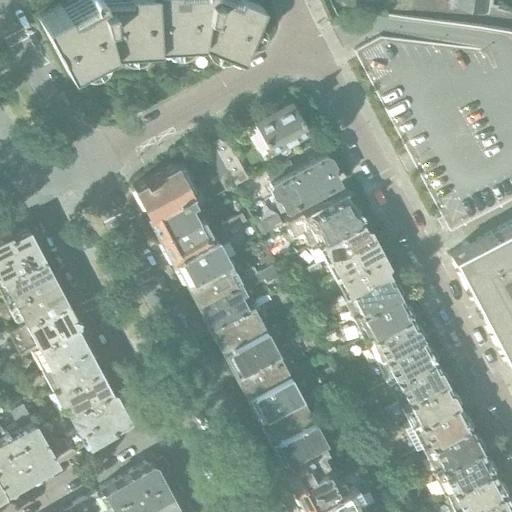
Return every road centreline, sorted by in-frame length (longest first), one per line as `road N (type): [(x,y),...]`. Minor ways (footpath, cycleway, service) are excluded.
road 1 (residential): [(304,43),(511,422)]
road 2 (residential): [(28,190),(152,430)]
road 3 (residential): [(211,398),(86,163)]
road 4 (residential): [(86,163),(304,43)]
road 5 (residential): [(86,163),(0,0)]
road 6 (residential): [(11,511),(152,430)]
road 7 (residential): [(270,511),(211,398)]
